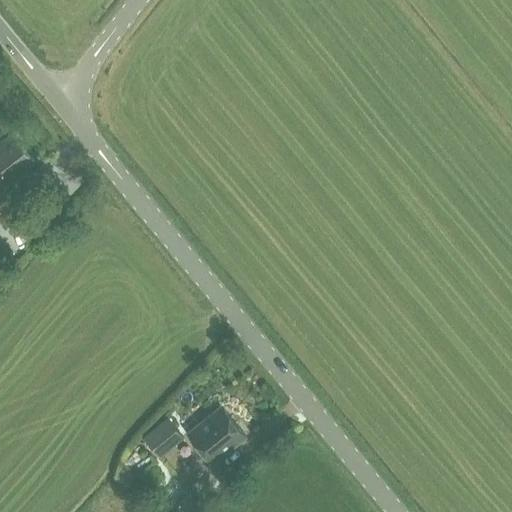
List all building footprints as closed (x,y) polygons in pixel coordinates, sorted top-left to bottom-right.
[(13,134),(0,143),(0,185),(33,160),(13,134)] [(221,404),(188,431),(213,461),(246,434),(221,404)] [(161,455),(185,436),(169,417),(146,436),(161,455)] [(162,475),(155,467),(144,477),(152,485),(162,475)] [(151,488),(140,476),(131,485),(142,497),(151,488)] [(190,491),(173,505),(178,511),(191,511),(200,505),(190,491)]
